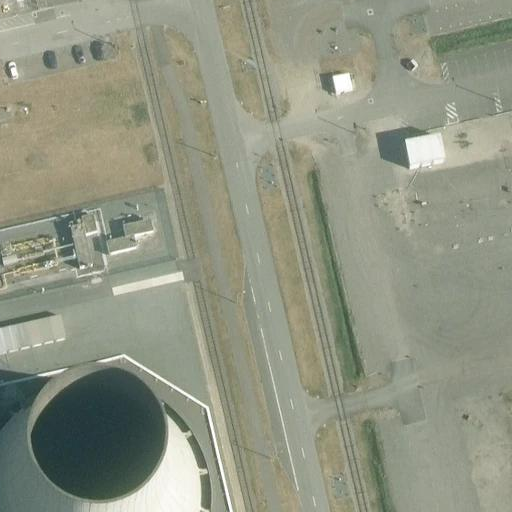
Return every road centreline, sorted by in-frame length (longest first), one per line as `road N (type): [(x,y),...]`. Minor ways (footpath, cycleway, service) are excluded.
road 1 (unknown): [(412,511),(381,399),(342,121)]
road 2 (unknown): [(396,109),(376,16),(456,0)]
